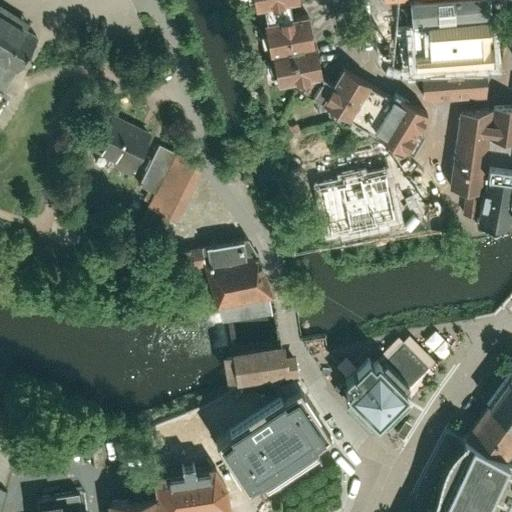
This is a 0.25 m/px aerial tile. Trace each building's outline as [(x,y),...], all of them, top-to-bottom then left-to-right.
[(250,0),(252,7),(260,6),(263,23),(259,24),(264,52),(309,44),(304,15),(288,18),(286,3),(294,1),(293,0),(250,0)] [(358,0),(360,32),(371,31),(369,0),(358,0)] [(490,16),(487,0),(418,0),(409,1),(411,23),(490,16)] [(0,86),(6,89),(40,35),(0,10),(0,86)] [(484,63),(493,62),(490,16),(411,23),(394,25),(401,65),(484,63)] [(309,44),(264,52),(273,82),(284,80),(345,118),(365,81),(337,65),(327,79),(316,74),(309,44)] [(485,94),(484,63),(401,65),(401,78),(422,77),(422,96),(429,99),(485,94)] [(365,81),(345,118),(404,150),(427,112),(390,90),(388,94),(365,81)] [(511,107),(460,111),(445,189),(467,194),(465,216),(476,218),(475,228),(502,231),(505,214),(511,214),(511,107)] [(110,112),(87,162),(130,180),(152,130),(110,112)] [(174,220),(197,170),(171,159),(174,151),(159,144),(139,188),(154,195),(148,208),(174,220)] [(375,225),(374,220),(395,216),(386,174),(361,179),(360,175),(344,179),(345,183),(321,188),(330,229),(350,225),(351,230),(375,225)] [(214,259),(221,314),(270,308),(260,256),(249,235),(185,245),(188,263),(214,259)] [(218,351),(222,385),(292,377),(289,353),(281,354),(279,344),(218,351)] [(374,359),(340,392),(374,427),(428,374),(406,352),(386,371),(374,359)] [(511,372),(484,412),(511,428),(511,372)] [(300,387),(215,440),(245,488),(273,471),(330,436),(300,387)] [(470,435),(511,459),(511,428),(484,412),(470,435)] [(502,511),(511,494),(511,459),(470,435),(420,511),(502,511)] [(155,493),(107,498),(108,511),(216,511),(231,510),(228,480),(216,463),(153,471),(155,493)] [(87,511),(86,500),(36,507),(36,511),(87,511)]
